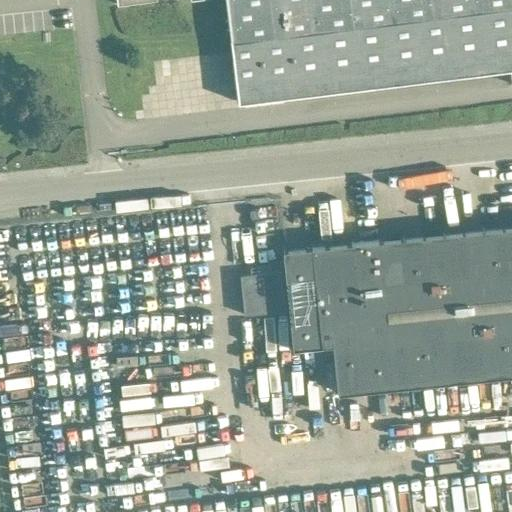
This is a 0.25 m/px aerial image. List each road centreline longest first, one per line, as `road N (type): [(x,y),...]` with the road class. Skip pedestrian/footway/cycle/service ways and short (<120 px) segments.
road 1 (unclassified): [(2,198),(511,147)]
road 2 (unknown): [(115,187),(95,0)]
